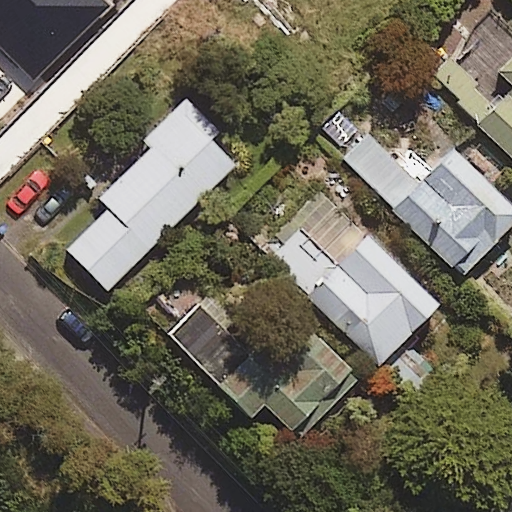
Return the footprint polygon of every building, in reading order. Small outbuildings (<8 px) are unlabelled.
[(116,0),(0,0),(0,42),(24,69),(0,89),(0,99),(15,116),(128,12),(116,0)] [(450,58),(432,75),(511,158),(511,57),(492,78),(509,96),(497,107),(450,58)] [(108,294),(233,170),(208,144),(218,135),(184,101),(144,141),(152,149),(100,201),(110,211),(68,253),(108,294)] [(420,186),(368,135),(342,162),(463,280),(511,230),(511,213),(452,154),(420,186)] [(379,371),(424,328),(442,311),(333,199),(271,259),(379,371)] [(309,336),(273,371),(233,330),(239,324),(215,299),(171,342),(254,426),(268,413),(301,447),(361,389),(309,336)] [(379,371),(363,387),(382,406),(397,390),(411,404),(455,361),(424,328),(379,371)]
